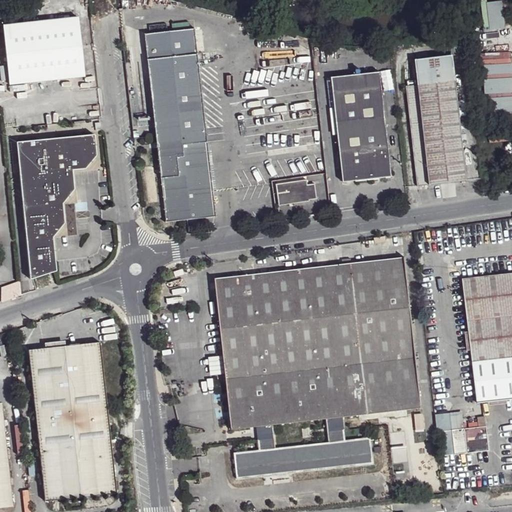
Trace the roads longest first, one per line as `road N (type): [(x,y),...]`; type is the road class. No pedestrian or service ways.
road 1 (unclassified): [(135,269),(175,252),(511,201)]
road 2 (unclassified): [(106,18),(135,269)]
road 3 (unclassified): [(135,269),(162,511)]
road 4 (unclassified): [(0,314),(135,269)]
